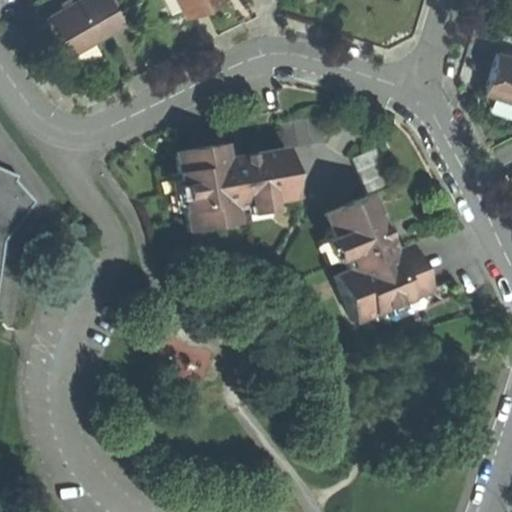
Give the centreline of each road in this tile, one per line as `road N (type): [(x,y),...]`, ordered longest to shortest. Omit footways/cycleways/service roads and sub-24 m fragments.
road 1 (residential): [(71,136),(274,54),(414,90)]
road 2 (residential): [(511,268),(414,90)]
